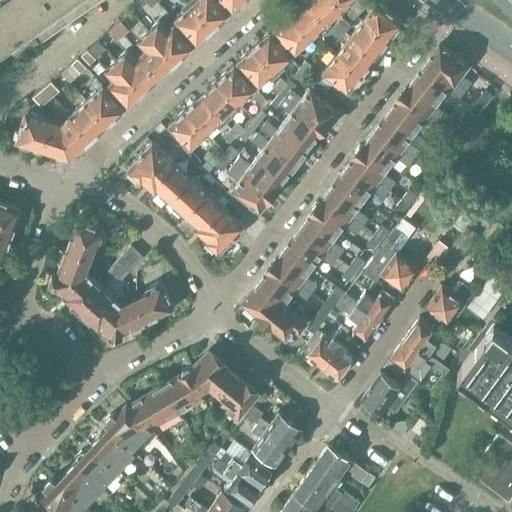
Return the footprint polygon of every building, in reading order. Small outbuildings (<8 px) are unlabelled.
[(17,47),(93,0),(0,0),(0,50),(13,42),(17,47)] [(188,0),(188,1),(213,28),(230,12),(218,0),(188,0)] [(243,0),(223,0),(233,10),(243,0)] [(310,0),(302,0),(290,12),(312,36),(329,21),(310,0)] [(341,0),(310,0),(329,21),(346,5),(341,0)] [(359,0),(348,12),(351,15),(355,11),(362,3),(359,0)] [(377,0),(376,0),(363,18),(389,38),(403,20),(377,0)] [(213,28),(188,1),(181,7),(184,10),(174,19),(196,43),(213,28)] [(366,7),(362,3),(355,11),(359,15),(366,7)] [(312,36),(290,12),(272,27),(295,52),(312,36)] [(343,15),(332,26),(336,31),(339,28),(347,20),(343,15)] [(363,18),(350,36),(375,56),(389,38),(363,18)] [(160,20),(149,29),(178,60),(194,46),(173,23),(167,28),(160,20)] [(352,24),(347,20),(339,28),(344,32),(352,24)] [(124,29),(118,21),(111,27),(117,34),(124,29)] [(325,33),(330,38),(336,31),(332,26),(325,33)] [(339,28),(336,31),(330,38),(335,42),(344,32),(339,28)] [(147,47),(142,52),(162,74),(178,60),(149,29),(139,39),(147,47)] [(270,30),(253,45),(276,70),(292,55),(270,30)] [(350,36),(336,53),(362,73),(375,56),(350,36)] [(439,43),(427,60),(465,89),(471,81),(460,72),(468,63),(439,43)] [(276,70),(253,45),(237,61),(259,85),(276,70)] [(81,53),(90,63),(96,58),(87,48),(81,53)] [(129,48),(117,58),(146,89),(162,74),(142,52),(137,56),(129,48)] [(362,73),(336,53),(322,71),(348,91),(362,73)] [(305,56),(301,61),(305,65),(310,60),(305,56)] [(146,89),(117,58),(106,69),(113,78),(108,83),(128,106),(146,89)] [(78,59),(69,65),(76,73),(84,67),(78,59)] [(305,65),(301,69),(328,87),(329,85),(319,77),(321,74),(314,68),(316,65),(310,60),(305,65)] [(427,60),(414,76),(441,97),(447,89),(458,98),(465,89),(427,60)] [(295,70),(298,73),(301,69),(305,65),(301,61),(295,70)] [(234,64),(217,79),(239,103),(256,88),(234,64)] [(76,73),(69,65),(61,71),(68,80),(76,73)] [(301,69),(298,73),(324,92),(328,87),(301,69)] [(414,76),(402,92),(439,121),(445,113),(435,105),(441,97),(414,76)] [(270,100),(274,104),(289,85),(282,77),(274,84),(279,90),(270,100)] [(50,79),(42,87),(50,96),(58,89),(50,79)] [(217,79),(201,94),(225,121),(232,115),(230,112),(239,103),(217,79)] [(15,141),(69,158),(125,108),(103,84),(62,122),(25,110),(15,141)] [(291,86),(284,94),(323,124),(336,107),(308,86),(302,94),(291,86)] [(50,96),(42,87),(33,95),(41,104),(50,96)] [(486,89),(477,99),(484,105),(493,94),(486,89)] [(253,95),(262,105),(268,99),(259,90),(253,95)] [(402,92),(388,110),(415,131),(423,121),(433,129),(439,121),(402,92)] [(201,94),(184,109),(206,133),(216,125),(218,127),(225,121),(201,94)] [(290,110),(282,120),(310,141),(323,124),(284,94),(278,102),(290,110)] [(484,105),(477,99),(470,109),(477,114),(484,105)] [(263,108),(251,122),(256,126),(267,112),(263,108)] [(206,133),(184,109),(168,124),(190,148),(206,133)] [(388,110),(374,128),(411,157),(417,149),(407,141),(415,131),(388,110)] [(271,135),(270,136),(298,157),(310,141),(282,120),(278,126),(266,118),(260,126),(271,135)] [(237,119),(230,126),(236,133),(244,125),(237,119)] [(462,120),(453,131),(460,137),(469,125),(462,120)] [(256,126),(251,122),(241,135),(246,139),(256,126)] [(236,133),(230,126),(223,134),(230,140),(236,133)] [(374,128),(363,143),(390,163),(395,157),(405,165),(411,157),(374,128)] [(263,146),(257,153),(285,174),(298,157),(270,136),(269,138),(258,129),(251,137),(263,146)] [(460,137),(453,131),(446,140),(453,145),(460,137)] [(169,144),(176,151),(182,144),(176,137),(169,144)] [(127,167),(146,184),(171,156),(152,139),(127,167)] [(194,153),(203,161),(207,157),(215,163),(222,153),(225,149),(215,141),(209,148),(202,142),(194,153)] [(354,152),(349,159),(387,188),(393,180),(383,172),(390,163),(363,143),(359,143),(354,149),(354,152)] [(182,144),(176,151),(184,160),(191,153),(182,144)] [(229,144),(225,149),(222,153),(229,158),(236,149),(229,144)] [(222,153),(215,163),(221,168),(229,158),(222,153)] [(240,154),(234,161),(272,191),(285,174),(257,153),(250,162),(240,154)] [(433,155),(424,167),(432,172),(441,161),(433,155)] [(158,189),(167,198),(189,173),(171,156),(146,184),(156,193),(158,189)] [(207,157),(203,161),(200,166),(208,172),(215,163),(207,157)] [(349,159),(336,177),(363,198),(366,194),(376,202),(387,188),(349,159)] [(272,191),(234,161),(227,170),(238,178),(232,187),(260,208),(272,191)] [(432,172),(424,167),(418,175),(425,181),(432,172)] [(167,198),(186,214),(208,190),(189,173),(167,198)] [(336,177),(322,195),(360,224),(366,216),(356,208),(363,198),(336,177)] [(192,225),(202,234),(227,207),(222,202),(226,197),(231,191),(217,180),(208,190),(186,214),(195,222),(192,225)] [(410,187),(400,198),(408,204),(417,193),(410,187)] [(244,201),(231,191),(226,197),(239,207),(244,201)] [(310,207),(310,211),(338,231),(344,224),(354,232),(360,224),(322,195),(318,200),(315,201),(310,207)] [(0,198),(0,261),(2,263),(22,206),(0,198)] [(408,204),(400,198),(393,207),(401,213),(408,204)] [(453,222),(461,228),(475,209),(467,203),(453,222)] [(227,207),(202,234),(221,251),(246,224),(227,207)] [(310,211),(298,226),(336,255),(342,247),(332,239),(338,231),(310,211)] [(77,218),(66,247),(90,256),(94,243),(99,245),(105,228),(77,218)] [(382,222),(373,234),(380,240),(389,227),(382,222)] [(389,234),(364,270),(376,279),(381,272),(402,287),(418,266),(396,250),(411,231),(400,223),(391,235),(389,234)] [(298,226),(285,244),(312,265),(319,256),(329,263),(336,255),(298,226)] [(380,240),(373,234),(366,243),(374,249),(380,240)] [(436,265),(448,273),(469,243),(458,235),(436,265)] [(130,243),(122,252),(128,257),(137,248),(130,243)] [(285,244),(271,262),(309,291),(315,283),(304,275),(312,265),(285,244)] [(56,285),(65,293),(86,269),(85,268),(90,256),(66,247),(57,271),(53,272),(49,282),(53,286),(56,285)] [(137,248),(128,257),(134,263),(143,254),(137,248)] [(122,252),(114,261),(120,266),(128,257),(122,252)] [(357,253),(348,265),(355,271),(364,258),(357,253)] [(128,257),(120,266),(126,272),(134,263),(128,257)] [(106,270),(112,275),(120,266),(114,261),(106,270)] [(271,262),(259,278),(286,298),(292,291),(302,298),(309,291),(271,262)] [(355,271),(348,265),(341,274),(348,280),(355,271)] [(120,266),(112,275),(118,281),(126,272),(120,266)] [(63,295),(81,311),(104,286),(86,269),(65,293),(63,295)] [(491,274),(467,305),(483,317),(507,286),(491,274)] [(286,298),(259,278),(242,300),(286,336),(294,325),(299,329),(305,321),(285,305),(289,300),(286,298)] [(148,291),(136,297),(147,320),(175,307),(162,279),(146,287),(148,291)] [(365,289),(357,300),(380,317),(395,297),(372,281),(366,289),(365,289)] [(442,283),(427,305),(448,320),(454,312),(457,315),(467,301),(466,300),(474,289),(462,281),(454,292),(442,283)] [(337,285),(324,303),(331,308),(344,290),(337,285)] [(99,328),(101,326),(123,302),(104,286),(81,311),(99,328)] [(380,317),(357,300),(344,291),(336,302),(342,307),(358,319),(352,327),(366,337),(380,317)] [(123,302),(101,326),(109,334),(109,337),(113,340),(122,336),(123,331),(147,320),(136,297),(124,303),(123,302)] [(324,303),(313,318),(320,323),(331,308),(324,303)] [(435,356),(428,352),(436,341),(427,334),(433,325),(419,315),(391,355),(420,376),(430,363),(444,374),(449,367),(435,356)] [(320,323),(313,318),(307,327),(314,332),(320,323)] [(472,351),(457,370),(511,411),(511,336),(493,322),(474,348),(472,351)] [(306,352),(322,365),(348,329),(341,324),(331,337),(323,331),(320,335),(315,331),(306,342),(311,346),(306,352)] [(348,329),(322,365),(337,378),(354,354),(346,348),(353,337),(362,344),(364,340),(348,329)] [(444,351),(434,344),(429,351),(439,358),(444,351)] [(181,373),(163,384),(180,409),(203,395),(200,390),(209,384),(216,390),(233,370),(209,349),(192,366),(188,366),(182,369),(181,373)] [(361,395),(370,402),(370,406),(375,409),(379,409),(381,411),(386,404),(396,411),(418,380),(408,373),(401,383),(381,369),(361,395)] [(258,391),(233,370),(216,390),(225,398),(220,403),(236,416),(258,391)] [(180,409),(163,384),(136,400),(155,425),(180,409)] [(245,414),(252,419),(257,413),(260,408),(253,403),(245,414)] [(104,423),(107,426),(132,448),(152,427),(127,404),(118,413),(116,411),(114,413),(110,413),(106,418),(106,421),(104,423)] [(252,419),(257,422),(289,445),(302,426),(279,409),(270,422),(262,416),(261,416),(257,413),(252,419)] [(409,422),(398,414),(389,426),(401,434),(409,422)] [(412,427),(420,433),(428,422),(420,416),(412,427)] [(289,445),(257,422),(252,429),(261,435),(252,447),(275,464),(289,445)] [(107,426),(91,444),(118,469),(135,451),(132,448),(107,426)] [(477,472),(511,497),(511,496),(511,436),(505,432),(477,472)] [(214,440),(205,450),(211,459),(221,445),(214,440)] [(329,442),(317,457),(340,474),(346,465),(353,470),(351,473),(368,485),(375,475),(358,462),(351,458),(329,442)] [(78,457),(74,462),(101,486),(118,469),(91,444),(85,450),(82,449),(77,454),(78,457)] [(222,446),(216,455),(259,486),(271,469),(239,446),(233,453),(222,446)] [(205,450),(192,468),(198,474),(211,459),(205,450)] [(259,486),(216,455),(211,462),(232,477),(225,487),(247,503),(259,486)] [(317,457),(304,475),(352,510),(359,500),(342,488),(340,491),(332,485),(340,474),(317,457)] [(74,462),(58,479),(84,504),(101,486),(74,462)] [(192,468),(176,488),(183,494),(198,474),(192,468)] [(191,485),(199,490),(207,478),(199,473),(191,485)] [(304,475),(294,490),(317,507),(322,498),(341,511),(350,511),(352,510),(304,475)] [(76,511),(84,504),(58,479),(55,476),(53,478),(50,477),(45,482),(45,486),(43,488),(45,490),(39,496),(43,500),(38,511),(39,511),(76,511)] [(183,494),(176,488),(168,499),(175,505),(183,494)] [(222,489),(209,507),(215,511),(239,511),(245,505),(222,489)] [(294,490),(283,505),(292,511),(312,511),(317,507),(294,490)] [(215,511),(209,507),(191,495),(185,502),(198,511),(215,511)] [(172,508),(177,511),(179,511),(183,507),(177,502),(172,508)]
